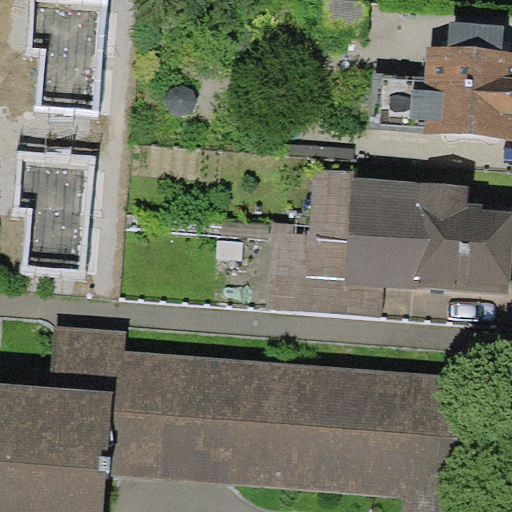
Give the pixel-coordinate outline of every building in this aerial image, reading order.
[(107,0),(31,0),(27,48),(42,49),(37,106),(97,112),(107,0)] [(356,139),(499,141),(500,56),(480,55),(480,33),(397,31),(396,58),(358,57),(356,139)] [(95,156),(19,149),(13,212),(28,213),(23,270),(84,275),(95,156)] [(331,285),(499,291),(503,200),(334,193),(331,285)] [(35,389),(0,388),(0,511),(85,511),(86,477),(461,488),(465,368),(36,354),(35,389)]
